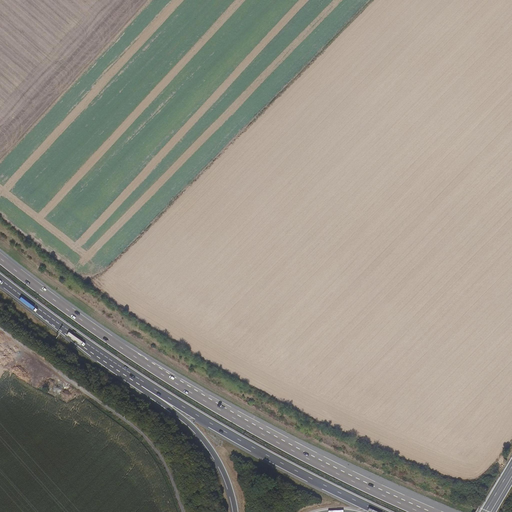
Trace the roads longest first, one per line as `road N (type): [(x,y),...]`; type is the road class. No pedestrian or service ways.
road 1 (trunk): [(423,511),(220,409),(0,258)]
road 2 (trunk): [(137,380),(378,511)]
road 3 (trunk): [(0,279),(137,380)]
road 4 (trunk): [(137,380),(213,455),(235,511)]
